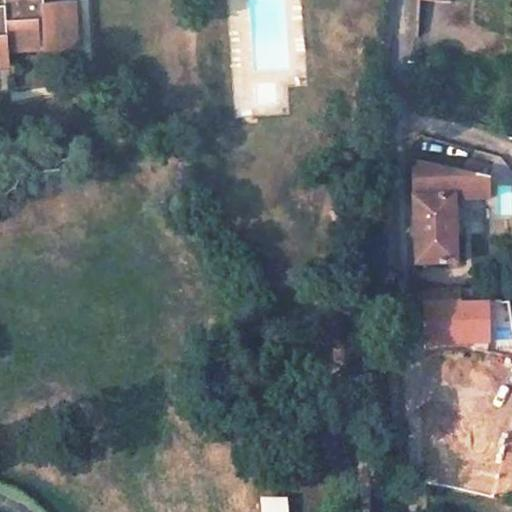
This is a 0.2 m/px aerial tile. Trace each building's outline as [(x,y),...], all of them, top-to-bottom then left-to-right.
[(0,0),(0,63),(11,63),(11,52),(48,49),(48,53),(80,51),(78,19),(61,21),(59,0),(0,0)] [(490,182),(413,164),(417,267),(458,267),(458,204),(487,204),(492,204),(490,182)] [(418,303),(425,303),(462,304),(461,291),(417,290),(418,303)] [(511,307),(511,304),(462,304),(425,303),(425,343),(511,346),(511,307)] [(289,511),(288,499),(261,500),(261,511),(289,511)]
